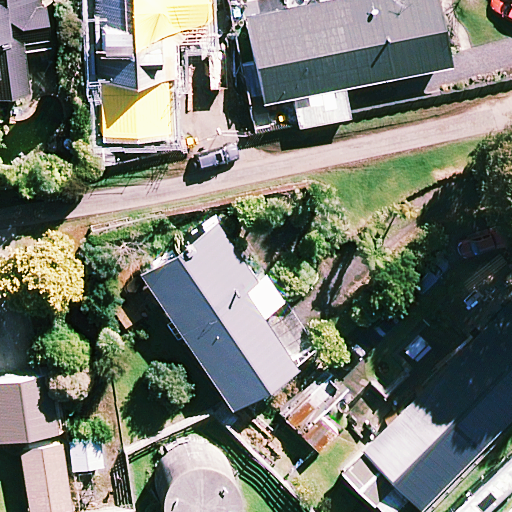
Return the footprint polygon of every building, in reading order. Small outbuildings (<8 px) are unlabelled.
[(0,0),(0,81),(2,96),(28,92),(22,47),(45,44),(39,0),(0,0)] [(202,25),(200,0),(90,0),(99,136),(165,132),(161,73),(173,72),(170,27),(202,25)] [(449,64),(436,0),(317,0),(234,17),(251,103),(292,95),(298,125),(349,115),(343,85),(449,64)] [(254,278),(214,220),(139,271),(231,405),(315,348),(262,272),(254,278)] [(418,504),(511,407),(511,263),(457,321),(470,334),(339,469),(382,511),(389,511),(407,494),(418,504)] [(315,450),(334,431),(320,416),(348,389),(325,364),(277,409),(315,450)] [(0,436),(54,431),(48,374),(0,378),(0,436)] [(101,435),(66,439),(70,470),(105,466),(101,435)] [(235,487),(237,478),(236,469),(233,460),(227,451),(219,445),(210,440),(199,439),(188,440),(178,443),(170,449),(164,457),(159,465),(158,475),(159,484),(162,493),(168,501),(176,508),(184,511),(210,511),(216,510),(225,504),(231,496),(235,487)] [(32,511),(68,509),(63,442),(22,445),(27,511),(32,511)] [(511,511),(511,473),(472,511),(511,511)]
